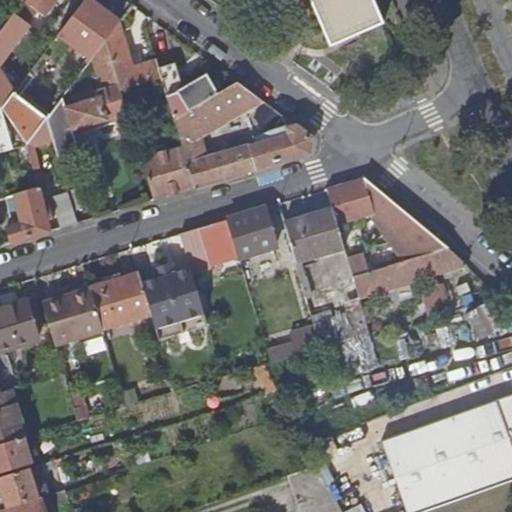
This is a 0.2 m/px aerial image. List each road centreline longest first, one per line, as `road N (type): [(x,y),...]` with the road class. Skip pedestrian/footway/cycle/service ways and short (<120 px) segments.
road 1 (residential): [(0,267),(315,172),(364,144)]
road 2 (residential): [(364,144),(165,0)]
road 3 (residential): [(364,144),(511,271)]
road 4 (residential): [(480,95),(364,144)]
